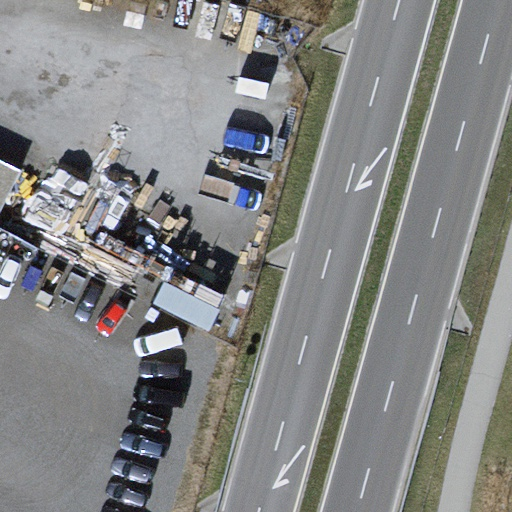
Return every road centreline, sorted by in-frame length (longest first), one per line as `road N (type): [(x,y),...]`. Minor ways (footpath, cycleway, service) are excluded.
road 1 (primary): [(398,0),(250,511)]
road 2 (primary): [(355,511),(496,0)]
